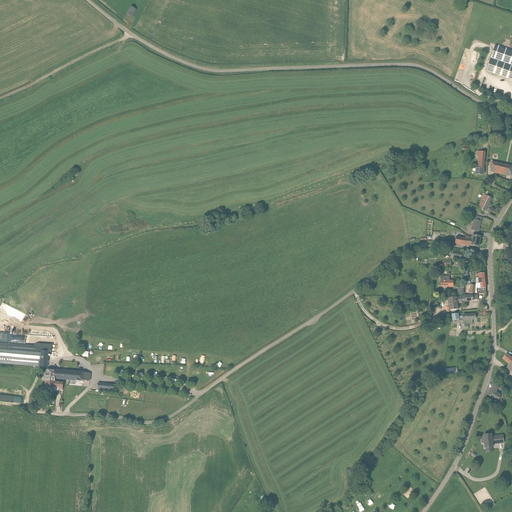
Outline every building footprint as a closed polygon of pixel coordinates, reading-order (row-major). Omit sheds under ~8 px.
[(132,17),(136,10),(131,7),(127,14),(132,17)] [(511,49),(496,44),(486,71),(511,79),(511,49)] [(485,153),(480,152),(477,152),(476,157),(478,157),(477,165),(475,164),(475,175),(483,175),(485,153)] [(511,168),(507,167),(490,163),(489,170),(489,171),(506,175),(507,175),(510,175),(511,168)] [(485,211),(491,199),(484,195),(478,208),(485,211)] [(471,229),(478,232),(480,228),(478,228),(480,221),(474,219),(471,229)] [(480,237),(475,236),(472,235),(471,237),(465,236),(472,237),(470,246),(471,246),(478,247),(480,237)] [(466,245),(470,246),(472,237),(465,236),(465,238),(456,237),(455,243),(461,244),(466,245)] [(475,294),(481,293),(486,293),(484,273),(479,274),(476,274),(476,278),(475,278),(476,284),(478,284),(479,289),(475,289),(476,285),(470,285),(469,289),(468,289),(468,294),(475,294)] [(449,281),(449,276),(440,276),(440,287),(453,287),(453,281),(449,281)] [(477,295),(473,295),(472,295),(464,296),(457,297),(457,304),(465,303),(465,302),(477,300),(477,295)] [(457,304),(457,297),(447,298),(449,311),(458,310),(457,304)] [(466,324),(467,324),(472,324),(472,319),(475,319),(475,314),(463,315),(463,316),(463,318),(463,324),(464,324),(464,326),(466,326),(466,324)] [(51,351),(52,344),(33,342),(33,344),(0,341),(0,362),(35,365),(35,367),(39,368),(39,367),(47,368),(48,350),(51,351)] [(503,358),(509,364),(511,365),(511,364),(511,359),(506,354),(503,358)] [(52,381),(53,370),(46,370),(46,372),(42,371),(42,373),(44,374),(44,375),(46,375),(46,381),(52,381)] [(90,373),(84,373),(54,370),(54,371),(53,370),(52,381),(55,381),(55,379),(69,380),(74,381),(74,380),(83,381),(83,380),(89,381),(90,373)] [(55,381),(52,381),(46,381),(45,388),(53,389),(54,387),(59,387),(59,389),(63,390),(63,382),(55,381)] [(499,388),(498,388),(494,385),(488,395),(486,400),(492,403),(494,399),(498,401),(501,395),(496,393),(499,388)] [(503,441),(503,437),(503,433),(492,433),(492,431),(484,431),(484,432),(482,432),(482,438),(484,438),(484,444),(492,444),(492,440),(503,441)]
